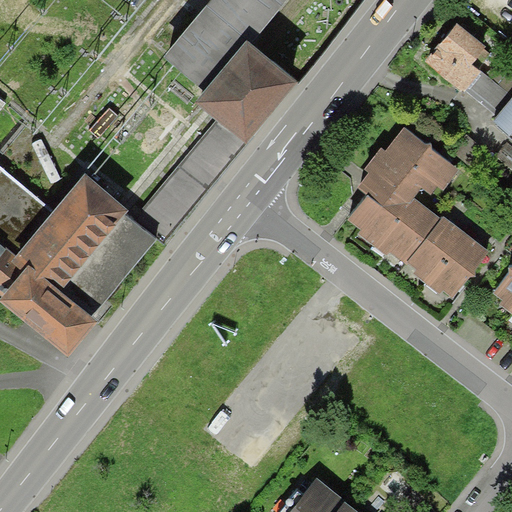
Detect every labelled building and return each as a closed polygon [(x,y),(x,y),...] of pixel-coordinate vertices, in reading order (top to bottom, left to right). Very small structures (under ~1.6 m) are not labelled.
[(285,0),(208,0),(162,54),(199,85),(190,95),(248,145),(301,83),(251,41),(285,0)] [(455,27),(424,65),(465,98),(496,61),(455,27)] [(511,95),(491,122),(511,138),(511,95)] [(458,165),(404,123),(357,184),(364,189),(343,217),(451,299),(489,250),(428,203),(458,165)] [(488,152),(465,134),(451,151),(475,169),(488,152)] [(511,145),(505,141),(493,155),(511,170),(511,145)] [(0,167),(0,296),(63,352),(158,241),(126,213),(128,211),(85,174),(53,212),(0,167)] [(511,264),(489,293),(511,310),(511,264)] [(359,511),(313,475),(283,511),(359,511)]
